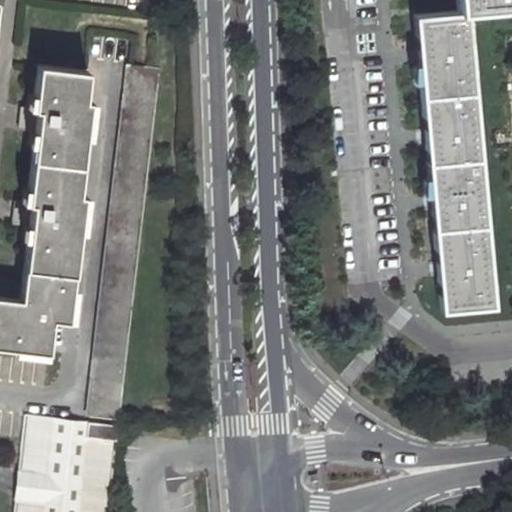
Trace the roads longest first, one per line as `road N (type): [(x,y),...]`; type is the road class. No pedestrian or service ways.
road 1 (tertiary): [(217,0),(237,454)]
road 2 (tertiary): [(278,359),(259,0)]
road 3 (residential): [(382,447),(278,359)]
